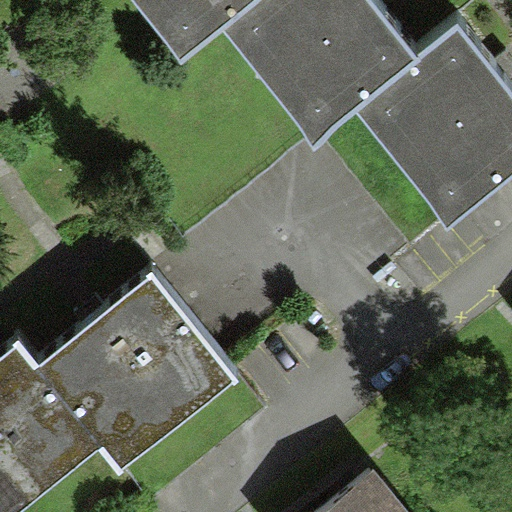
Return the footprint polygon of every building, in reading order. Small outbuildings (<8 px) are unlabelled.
[(148,0),(186,45),(226,13),(241,0),(148,0)] [(388,0),(241,0),(226,13),(319,127),(358,96),(423,42),(399,13),(388,0)] [(423,42),(358,96),(451,210),(511,160),(511,70),(463,10),(423,42)] [(98,290),(37,339),(104,424),(120,443),(238,350),(155,246),(98,290)] [(0,505),(104,424),(37,339),(20,317),(0,333),(0,505)] [(193,423),(141,468),(164,495),(216,450),(193,423)] [(429,511),(375,445),(292,511),(429,511)]
